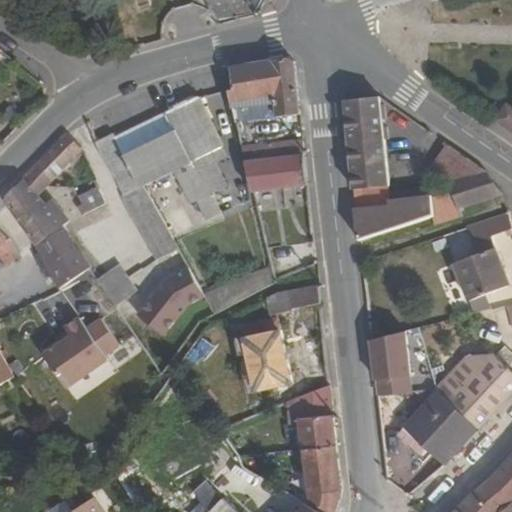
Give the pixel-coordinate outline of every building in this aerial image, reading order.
[(230,67),(234,88),(230,88),(238,121),(301,114),(300,106),(295,61),(290,59),(286,59),(230,67)] [(124,154),(140,186),(176,168),(192,202),(225,186),(214,161),(225,156),(220,147),(223,146),(199,96),(166,112),(174,130),(124,154)] [(345,101),(355,190),(390,186),(381,97),(345,101)] [(511,127),(511,111),(504,106),(496,117),(511,127)] [(75,155),(82,148),(69,132),(62,138),(75,155)] [(124,154),(114,133),(96,142),(100,152),(119,194),(140,186),(124,154)] [(36,196),(75,155),(62,138),(50,150),(23,177),(24,179),(36,196)] [(309,184),(304,138),(244,145),(255,191),(309,184)] [(486,170),(448,144),(431,168),(449,180),(457,200),(460,210),(504,193),(486,170)] [(24,179),(6,201),(20,221),(37,244),(59,228),(46,210),(36,196),(24,179)] [(119,194),(115,197),(139,251),(164,239),(140,186),(119,194)] [(357,210),(392,207),(391,202),(390,186),(355,190),(357,210)] [(101,205),(94,188),(74,198),(78,206),(83,215),(101,205)] [(433,197),(391,202),(392,207),(433,203),(433,197)] [(434,225),(463,216),(460,210),(457,200),(433,203),(431,219),(434,225)] [(360,240),(430,217),(431,219),(433,203),(392,207),(357,210),(360,240)] [(65,225),(52,206),(46,210),(59,228),(65,225)] [(78,206),(74,209),(79,217),(83,215),(78,206)] [(507,236),(511,234),(511,221),(510,213),(468,227),(479,254),(456,263),(472,301),(511,284),(511,283),(492,236),(505,231),(507,236)] [(0,228),(0,253),(6,263),(20,255),(9,238),(0,228)] [(88,269),(59,228),(37,244),(45,259),(59,288),(88,269)] [(182,280),(164,239),(139,251),(158,291),(182,280)] [(103,290),(114,306),(136,291),(118,266),(96,281),(103,290)] [(197,272),(182,280),(194,307),(212,298),(197,272)] [(194,307),(182,280),(163,290),(144,315),(171,336),(194,307)] [(294,308),(322,303),(320,286),(278,293),(263,301),(266,309),(271,308),(273,314),(294,311),(294,308)] [(103,290),(72,310),(87,332),(97,347),(104,343),(129,326),(114,306),(103,290)] [(0,350),(25,336),(32,332),(44,325),(49,335),(67,324),(49,292),(19,309),(3,318),(0,319),(0,350)] [(256,392),(293,383),(282,330),(280,328),(278,318),(243,326),(246,336),(245,340),(256,392)] [(29,343),(36,339),(32,332),(25,336),(29,343)] [(97,347),(87,332),(47,357),(73,395),(119,365),(104,343),(97,347)] [(391,360),(388,333),(371,337),(374,363),(391,360)] [(0,353),(0,383),(13,376),(0,353)] [(480,428),(511,393),(511,371),(492,353),(470,357),(440,388),(440,393),(480,428)] [(331,385),(297,398),(298,406),(300,418),(304,450),(338,445),(335,417),(331,385)] [(440,393),(440,388),(405,428),(446,465),(480,428),(440,393)] [(70,415),(59,398),(41,411),(52,427),(70,415)] [(79,427),(70,415),(52,427),(61,439),(79,427)] [(229,442),(236,452),(241,449),(234,439),(229,442)] [(341,476),(338,445),(304,450),(311,499),(333,511),(336,511),(343,491),(341,476)] [(498,511),(500,511),(509,502),(511,501),(511,455),(495,472),(476,491),(498,511)] [(468,499),(460,508),(463,511),(511,511),(511,501),(509,502),(500,511),(498,511),(476,491),(468,499)] [(242,511),(227,496),(215,508),(218,511),(242,511)] [(72,511),(105,511),(95,497),(72,511)] [(333,511),(311,499),(299,511),(333,511)]
